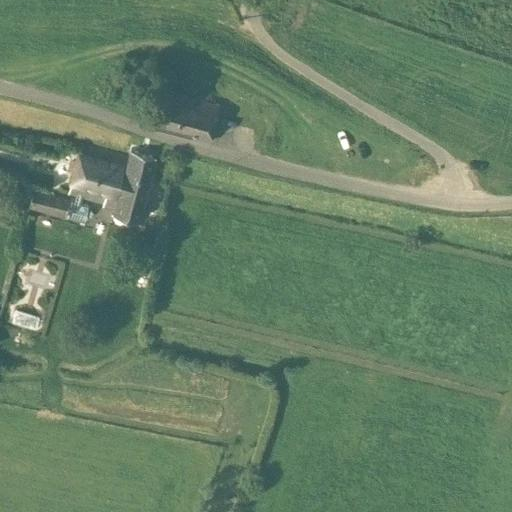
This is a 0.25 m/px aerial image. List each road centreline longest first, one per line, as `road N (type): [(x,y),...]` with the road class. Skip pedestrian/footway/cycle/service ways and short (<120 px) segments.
road 1 (unclassified): [(511,201),(451,204),(345,182),(0,88)]
road 2 (track): [(451,204),(449,165),(440,154),(289,63),(257,30),(251,0)]
